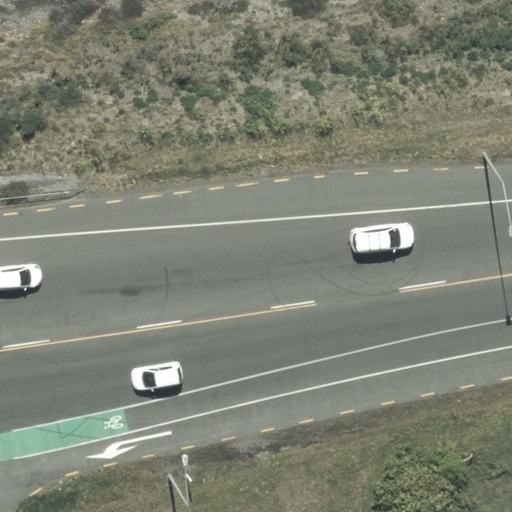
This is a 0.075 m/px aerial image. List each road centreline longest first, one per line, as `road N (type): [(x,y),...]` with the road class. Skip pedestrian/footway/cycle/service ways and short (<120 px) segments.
road 1 (secondary): [(511,275),(159,330)]
road 2 (secondary): [(159,330),(0,373)]
road 3 (secondary): [(0,313),(159,330)]
